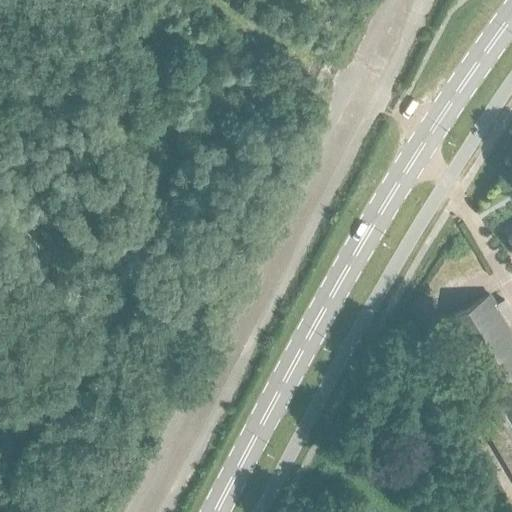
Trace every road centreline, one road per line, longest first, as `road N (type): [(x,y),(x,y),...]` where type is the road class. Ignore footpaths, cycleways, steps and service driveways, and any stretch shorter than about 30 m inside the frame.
road 1 (secondary): [(218,511),(370,224),(421,146)]
road 2 (residential): [(511,298),(421,146)]
road 3 (secondary): [(421,146),(511,22)]
